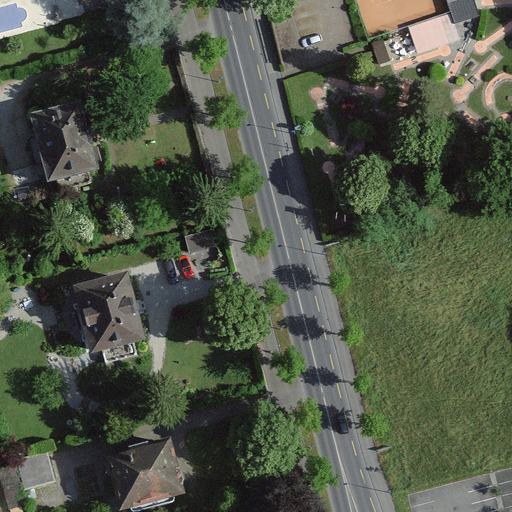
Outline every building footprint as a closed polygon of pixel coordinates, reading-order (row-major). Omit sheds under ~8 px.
[(75,0),(80,15),(134,0),(75,0)] [(445,0),(450,14),(453,23),(477,16),(472,0),(445,0)] [(80,110),(31,123),(46,178),(48,188),(59,185),(61,195),(89,188),(86,178),(97,175),(88,138),(80,110)] [(187,253),(212,249),(210,234),(185,238),(187,253)] [(128,279),(74,294),(92,363),(145,349),(128,279)] [(170,445),(103,462),(116,511),(147,511),(185,502),(170,445)] [(54,485),(48,454),(14,463),(22,493),(54,485)]
